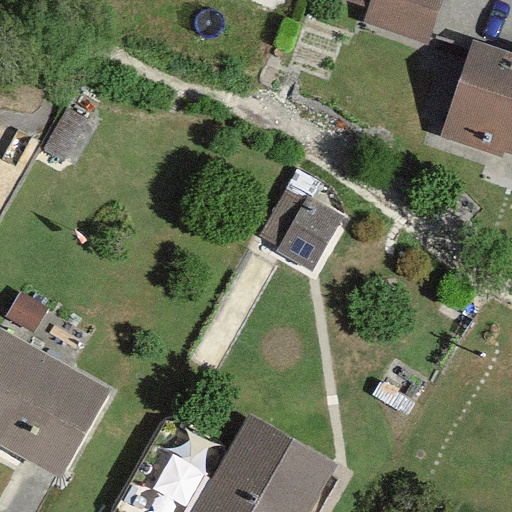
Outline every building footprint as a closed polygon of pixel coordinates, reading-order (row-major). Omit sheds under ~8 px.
[(480,0),(387,0),(381,18),(460,50),(480,0)] [(511,47),(476,160),(511,171),(511,47)] [(287,181),(265,240),(326,264),(349,205),(287,181)] [(84,323),(30,294),(0,348),(0,469),(73,510),(135,397),(64,358),(84,323)] [(331,511),(354,471),(275,427),(228,511),(331,511)]
